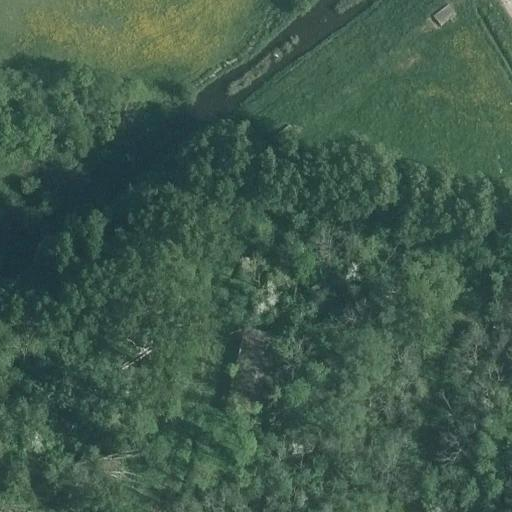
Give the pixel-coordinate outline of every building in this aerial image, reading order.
[(457,22),(453,17),(455,15),(447,5),(432,17),(440,27),(449,20),(453,25),(457,22)] [(295,145),(292,140),(295,138),(287,127),(272,138),(279,148),(288,142),(291,147),(295,145)] [(493,334),(511,338),(511,255),(510,265),(505,285),(500,305),(495,324),(493,334)] [(126,290),(122,286),(124,284),(114,275),(101,289),(111,297),(118,289),(123,294),(126,290)] [(226,414),(265,423),(284,344),(245,335),(242,345),(238,366),(235,376),(233,386),(228,405),(226,414)] [(312,418),(315,415),(319,420),(323,416),(319,412),(334,399),(338,403),(342,400),(338,395),(342,392),(328,376),(298,403),(312,418)] [(250,457),(230,480),(251,498),(254,494),(249,490),(262,475),(267,479),(270,475),(250,457)] [(120,480),(122,470),(83,460),(74,499),(113,508),(115,498),(120,480)]
